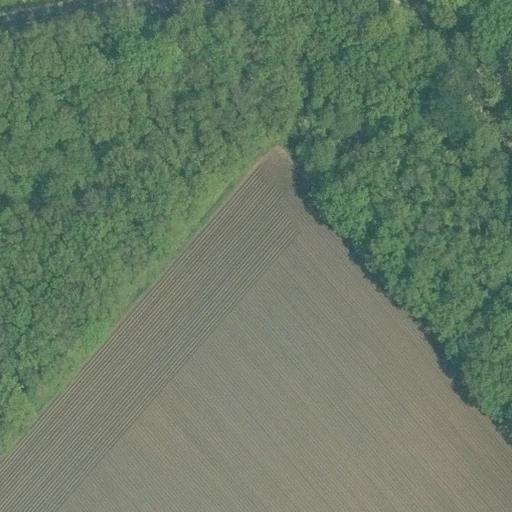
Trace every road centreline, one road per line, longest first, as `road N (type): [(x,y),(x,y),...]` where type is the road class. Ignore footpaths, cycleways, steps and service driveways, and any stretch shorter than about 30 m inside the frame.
road 1 (track): [(394,0),(511,147)]
road 2 (primary): [(0,32),(173,0)]
